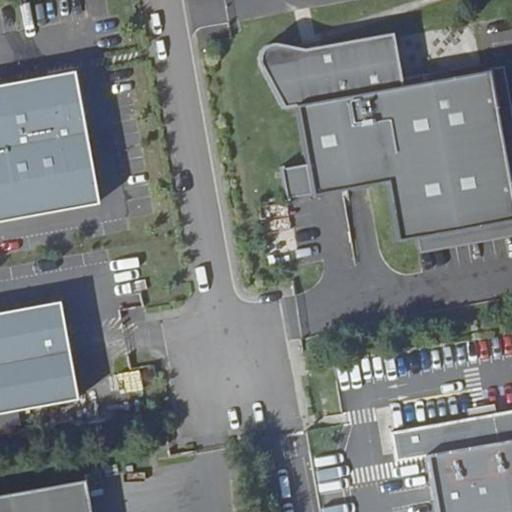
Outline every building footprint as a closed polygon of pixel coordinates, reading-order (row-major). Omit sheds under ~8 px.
[(382,181),(391,239),(412,236),(414,250),(511,233),(511,107),(505,63),(488,66),(488,68),(401,82),(392,28),(329,38),(330,42),(316,42),(315,36),(294,39),(294,41),(270,37),(266,38),(262,39),(260,41),(257,44),(256,47),(255,51),(255,54),(255,58),(279,104),(292,100),(302,161),(277,165),(282,197),(382,181)] [(0,84),(0,221),(97,204),(74,71),(0,84)] [(0,309),(0,410),(74,397),(56,299),(0,309)] [(511,511),(511,410),(389,433),(394,461),(404,460),(423,456),(433,511),(511,511)] [(433,511),(423,456),(404,460),(413,511),(433,511)] [(0,511),(89,511),(84,479),(0,493),(0,511)]
